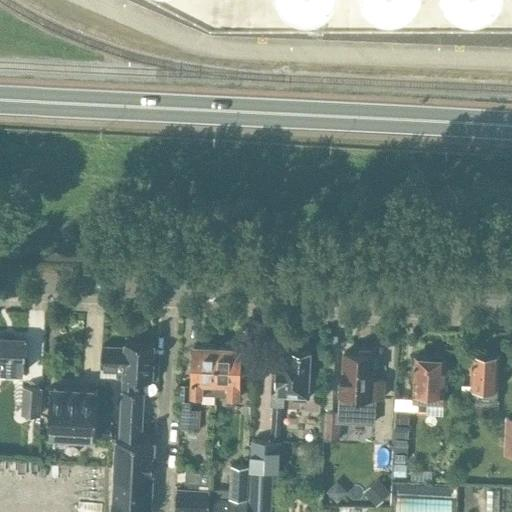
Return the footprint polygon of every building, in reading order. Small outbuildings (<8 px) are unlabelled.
[(364,0),(371,7),(380,12),(394,12),(409,9),(417,3),(418,0),(364,0)] [(446,0),(447,0),(452,5),(458,9),(464,11),(471,13),(477,13),(482,12),(489,10),(495,5),(499,1),(499,0),(446,0)] [(0,370),(25,372),(27,338),(0,336),(0,370)] [(101,367),(101,375),(117,376),(117,377),(124,377),(121,439),(142,440),(145,390),(135,390),(136,378),(157,379),(158,362),(155,362),(156,342),(124,341),(124,344),(102,344),(101,367)] [(215,395),(217,345),(193,344),(191,393),(215,395)] [(217,345),(215,395),(238,396),(241,346),(217,345)] [(272,371),(271,395),(273,396),(282,396),(282,391),(293,392),(293,398),(307,399),(308,390),(311,390),(311,372),(308,372),(310,351),(308,351),(309,350),(299,349),(298,350),(281,349),(280,362),(278,362),(277,371),(272,371)] [(339,407),(339,411),(340,411),(339,421),(352,421),(374,422),(375,397),(384,397),(384,379),(373,378),(374,353),(351,352),(344,352),(343,382),(340,382),(339,407)] [(498,388),(499,354),(473,353),(471,387),(479,387),(479,399),(496,400),(497,388),(498,388)] [(446,356),(415,355),(413,398),(418,399),(417,409),(427,410),(428,400),(444,400),(446,356)] [(23,414),(41,415),(42,386),(24,385),(23,414)] [(114,420),(111,420),(98,419),(100,388),(52,385),(49,435),(113,438),(114,420)] [(271,395),(271,405),(273,405),(281,405),(284,405),(284,396),(282,396),(273,396),(271,395)] [(409,408),(396,408),(395,444),(407,445),(409,408)] [(181,409),(180,429),(198,429),(199,410),(181,409)] [(325,412),(323,439),(339,440),(339,421),(340,411),(339,411),(324,411),(325,412)] [(117,439),(113,510),(148,511),(151,511),(156,440),(142,440),(121,439),(117,439)] [(278,471),(280,441),(271,440),(252,439),(248,511),(268,511),(270,511),(271,493),(272,471),(278,471)] [(231,490),(230,498),(247,498),(249,465),(232,464),(231,473),(231,490)] [(210,511),(211,490),(212,473),(185,471),(185,484),(188,484),(187,489),(178,488),(176,511),(210,511)] [(379,480),(366,491),(377,504),(390,492),(379,480)] [(337,481),(327,491),(337,501),(347,490),(337,481)] [(215,489),(214,497),(230,498),(231,490),(215,489)] [(214,498),(213,511),(247,511),(248,500),(248,499),(214,498)]
